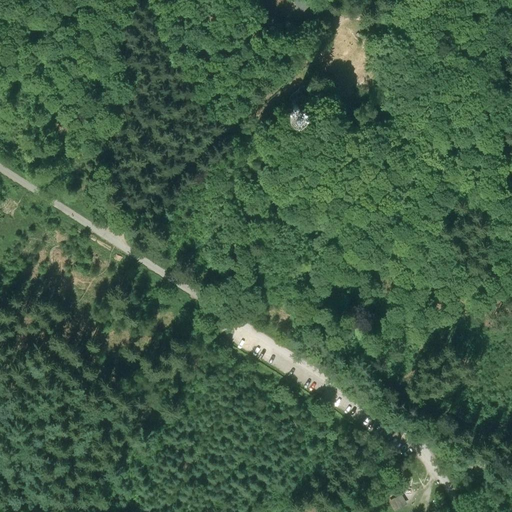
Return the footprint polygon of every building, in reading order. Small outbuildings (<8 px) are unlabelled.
[(304,0),(295,0),(293,2),(296,5),(294,7),(297,11),(300,9),(303,12),(310,5),(304,0)] [(282,102),(283,106),(285,110),(288,113),(291,114),(295,115),(299,113),(302,111),(305,108),(306,105),(306,101),(305,97),(303,94),(299,92),(296,91),(292,91),(288,92),(285,95),(283,98),(282,102)] [(399,484),(390,484),(390,493),(399,493),(399,484)] [(404,491),(407,503),(416,500),(412,489),(404,491)] [(401,492),(388,499),(394,508),(406,501),(401,492)]
